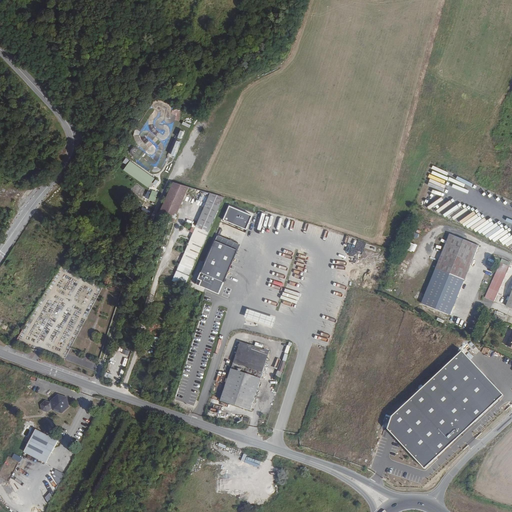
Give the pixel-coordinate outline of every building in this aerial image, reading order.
[(179,121),(181,110),(172,108),(171,114),(176,115),(175,120),(179,121)] [(149,147),(152,144),(146,139),(143,143),(149,147)] [(170,154),(174,156),(180,141),(175,140),(170,154)] [(48,150),(42,158),(47,162),(53,154),(48,150)] [(129,160),(127,157),(123,162),(126,164),(124,168),(150,187),(155,176),(131,159),(129,160)] [(176,216),(186,186),(171,182),(160,210),(176,216)] [(152,190),(147,199),(153,202),(158,192),(152,190)] [(224,197),(212,194),(198,227),(209,232),(224,197)] [(228,208),(222,222),(245,232),(251,218),(228,208)] [(63,236),(41,223),(34,236),(55,249),(63,236)] [(450,234),(422,304),(451,316),(479,245),(450,234)] [(217,235),(193,283),(216,294),(240,247),(217,235)] [(408,241),(405,249),(413,253),(416,245),(408,241)] [(495,302),(510,262),(500,258),(485,298),(495,302)] [(246,308),(243,318),(271,327),(275,318),(246,308)] [(2,315),(0,318),(0,327),(6,331),(12,321),(2,315)] [(269,351),(271,346),(254,340),(252,345),(269,351)] [(269,351),(240,342),(221,401),(250,410),(269,351)] [(387,428),(421,469),(499,394),(460,352),(390,416),(387,428)] [(283,372),(286,362),(281,360),(278,370),(283,372)] [(62,412),(69,406),(67,398),(59,395),(52,400),(52,402),(50,402),(46,401),(42,404),(43,409),(47,411),(51,408),(53,407),(54,409),(62,412)] [(41,457),(53,436),(38,427),(26,449),(41,457)] [(48,460),(58,438),(53,436),(41,457),(48,460)] [(11,458),(19,462),(22,458),(14,453),(11,458)] [(55,469),(50,478),(59,482),(64,474),(55,469)] [(49,493),(44,498),(48,502),(53,497),(49,493)]
